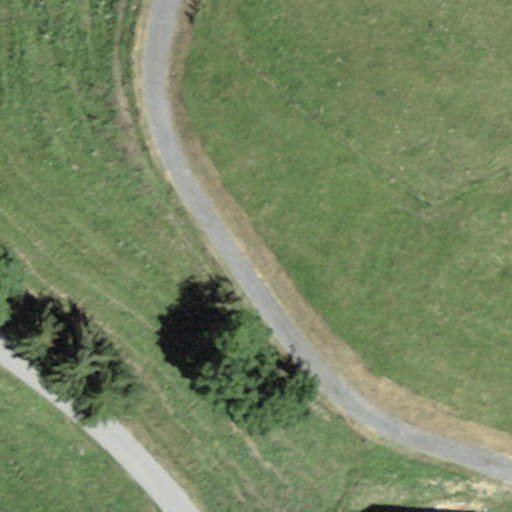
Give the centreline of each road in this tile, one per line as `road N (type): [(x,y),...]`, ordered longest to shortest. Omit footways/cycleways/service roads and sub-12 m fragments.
road 1 (unclassified): [(511,475),(346,400),(169,151),(156,70),(177,0)]
road 2 (unclassified): [(183,511),(0,348)]
